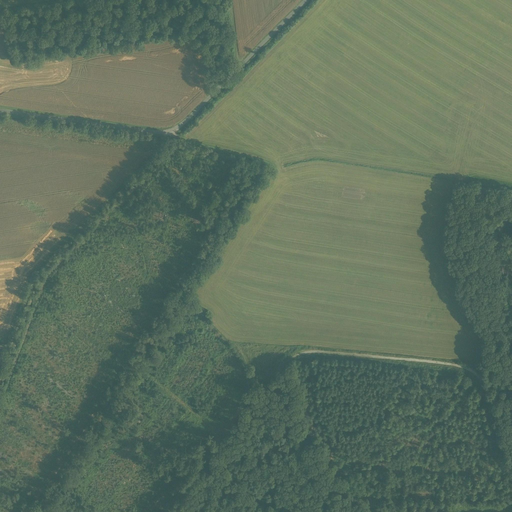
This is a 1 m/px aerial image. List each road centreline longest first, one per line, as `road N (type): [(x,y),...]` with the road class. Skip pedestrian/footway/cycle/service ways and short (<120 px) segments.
road 1 (track): [(511,467),(486,385),(469,367),(311,349),(255,383),(209,456),(158,511)]
road 2 (unclassified): [(303,0),(171,133),(0,109)]
road 3 (track): [(0,363),(36,264),(171,133)]
